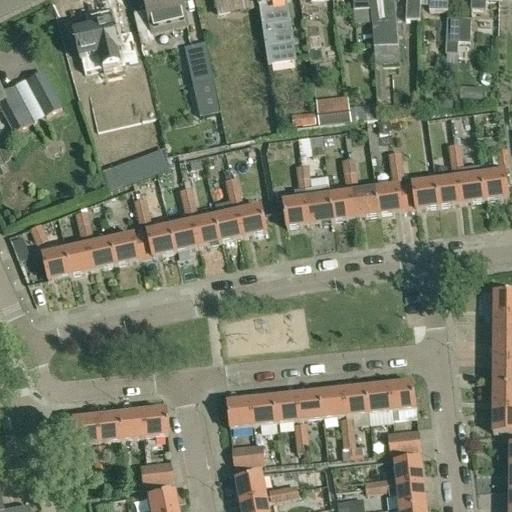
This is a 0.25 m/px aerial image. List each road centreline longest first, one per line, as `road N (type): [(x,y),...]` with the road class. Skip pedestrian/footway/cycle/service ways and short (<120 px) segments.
road 1 (residential): [(21,337),(288,281),(441,266)]
road 2 (residential): [(194,393),(445,368)]
road 3 (residential): [(21,337),(60,404),(194,393)]
road 4 (residential): [(458,511),(445,368)]
road 5 (residential): [(214,511),(194,393)]
